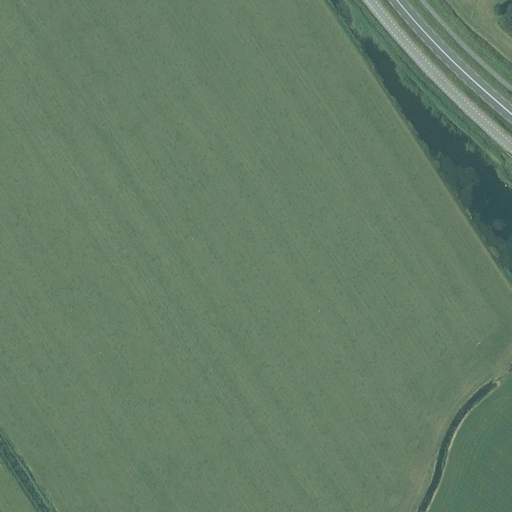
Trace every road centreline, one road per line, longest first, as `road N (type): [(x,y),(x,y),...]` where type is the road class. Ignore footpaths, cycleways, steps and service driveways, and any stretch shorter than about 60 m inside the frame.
road 1 (unclassified): [(368,0),(511,147)]
road 2 (primary): [(396,0),(511,115)]
